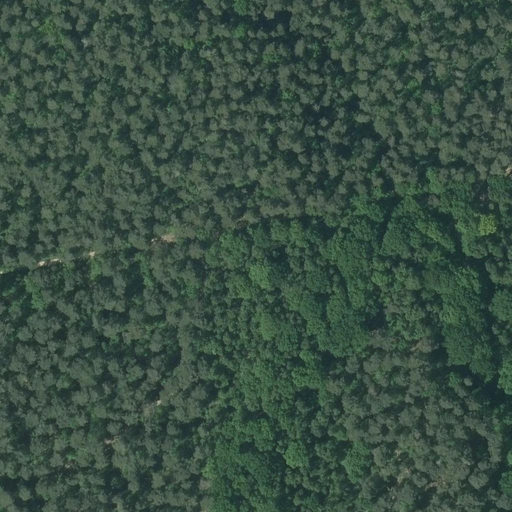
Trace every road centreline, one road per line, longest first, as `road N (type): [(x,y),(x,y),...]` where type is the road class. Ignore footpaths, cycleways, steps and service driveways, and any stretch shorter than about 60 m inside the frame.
road 1 (track): [(0,266),(248,217)]
road 2 (track): [(511,411),(445,180)]
road 3 (track): [(206,346),(110,386),(29,448),(0,459)]
road 4 (track): [(248,217),(445,180)]
